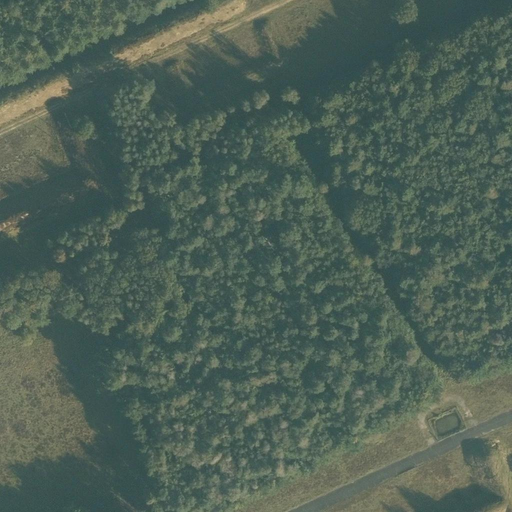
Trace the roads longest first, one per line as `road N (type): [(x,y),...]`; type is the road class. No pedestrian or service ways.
road 1 (track): [(0,137),(296,0)]
road 2 (track): [(307,511),(511,418)]
